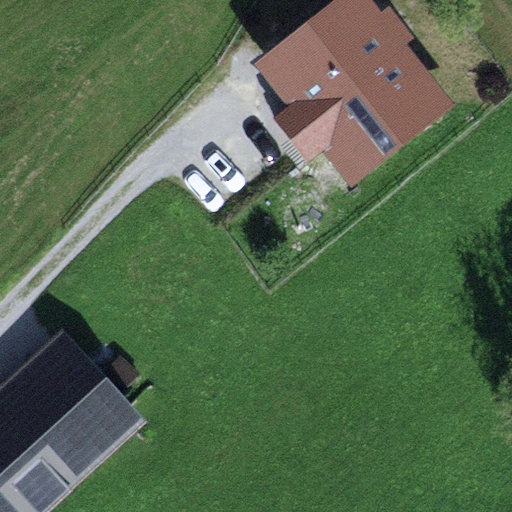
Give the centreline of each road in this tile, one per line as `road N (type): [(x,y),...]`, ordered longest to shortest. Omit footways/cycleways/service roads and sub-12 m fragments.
road 1 (trunk): [(434,0),(3,511)]
road 2 (track): [(0,299),(232,83)]
